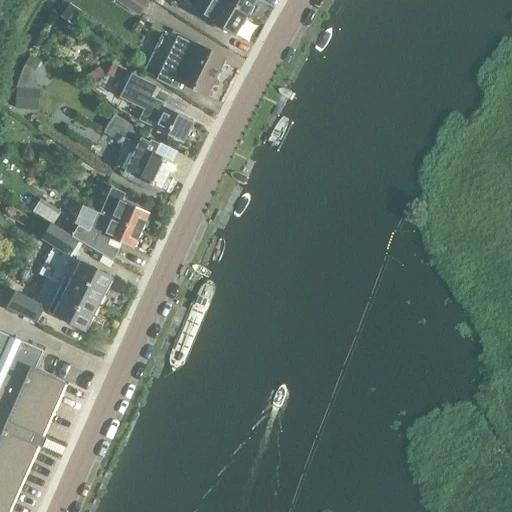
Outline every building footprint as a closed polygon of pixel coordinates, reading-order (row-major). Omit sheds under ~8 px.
[(146,1),(144,0),(116,0),(138,14),(146,1)] [(248,18),(215,0),(198,0),(191,14),(237,39),(248,18)] [(215,0),(248,18),(257,0),(215,0)] [(74,26),(83,12),(69,2),(60,16),(74,26)] [(222,58),(195,45),(189,42),(165,30),(145,68),(158,74),(156,79),(175,89),(179,82),(204,95),(222,58)] [(112,62),(107,74),(114,77),(120,66),(112,62)] [(106,74),(100,66),(85,76),(90,85),(106,74)] [(125,72),(117,87),(115,92),(119,94),(118,96),(143,108),(138,119),(153,127),(152,130),(180,144),(191,121),(163,107),(165,102),(152,95),(156,87),(125,72)] [(38,110),(40,88),(16,87),(15,108),(38,110)] [(60,121),(78,133),(94,143),(103,128),(69,107),(60,121)] [(119,146),(132,125),(118,117),(105,137),(119,146)] [(123,171),(138,179),(159,190),(173,162),(154,153),(159,143),(150,139),(149,142),(140,138),(133,152),(123,171)] [(88,187),(95,174),(82,167),(75,180),(88,187)] [(122,224),(140,232),(142,228),(145,227),(147,223),(145,219),(148,214),(121,202),(124,194),(111,188),(100,214),(102,215),(122,224)] [(36,213),(54,224),(62,211),(41,198),(32,212),(35,214),(36,213)] [(78,226),(72,236),(79,240),(77,242),(112,262),(119,250),(108,244),(110,238),(133,248),(135,242),(139,241),(141,236),(140,233),(140,232),(122,224),(102,215),(100,214),(97,212),(89,232),(78,226)] [(79,240),(49,223),(40,239),(69,257),(77,242),(79,240)] [(110,277),(74,259),(60,285),(97,304),(110,277)] [(97,304),(60,285),(47,312),(84,331),(97,304)] [(14,290),(5,307),(35,323),(44,306),(14,290)] [(0,331),(0,433),(1,429),(37,445),(65,383),(35,370),(43,351),(0,331)] [(0,511),(6,511),(37,445),(1,429),(0,433),(0,511)]
